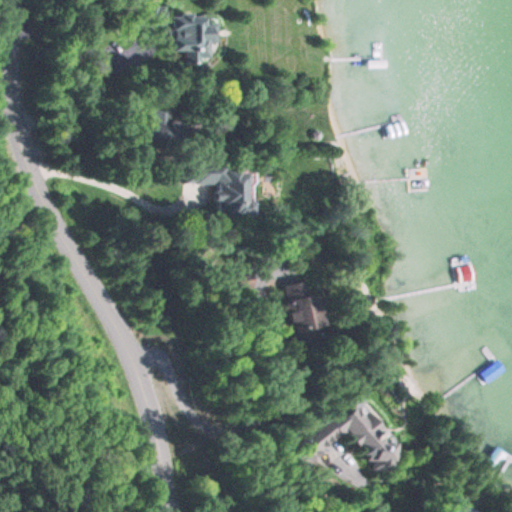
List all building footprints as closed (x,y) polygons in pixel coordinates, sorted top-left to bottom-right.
[(118,59),(111,36),(97,40),(105,64),(118,59)] [(181,111),(144,106),(140,138),(177,143),(181,111)] [(248,170),(236,170),(236,160),(184,161),(185,183),(213,183),(214,219),(249,218),(248,170)] [(406,176),(409,200),(426,197),(423,174),(406,176)] [(291,345),(326,339),(317,293),(306,295),(303,282),(280,285),(291,345)] [(398,460),(356,398),(291,441),(304,462),(346,434),(374,476),(398,460)]
